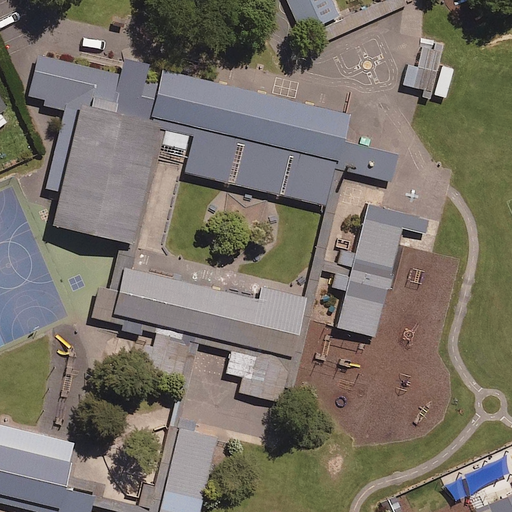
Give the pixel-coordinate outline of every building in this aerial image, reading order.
[(337,17),(329,0),(284,0),(300,33),(337,17)] [(405,5),(402,0),(383,0),(314,31),(320,43),(405,5)] [(414,69),(402,66),(398,85),(418,90),(416,97),(429,100),(442,44),(422,39),(414,69)] [(344,111),(35,41),(23,94),(70,104),(44,219),(122,236),(150,117),(161,120),(155,150),(217,164),(221,143),(238,147),(234,166),(327,187),(344,111)] [(402,212),(361,202),(332,325),(371,335),(402,212)] [(297,291),(120,246),(103,311),(246,348),(235,391),(269,400),(297,291)] [(202,511),(220,442),(167,429),(147,511),(202,511)] [(77,511),(89,464),(0,443),(0,502),(41,511),(77,511)] [(511,511),(511,488),(467,508),(468,511),(511,511)]
